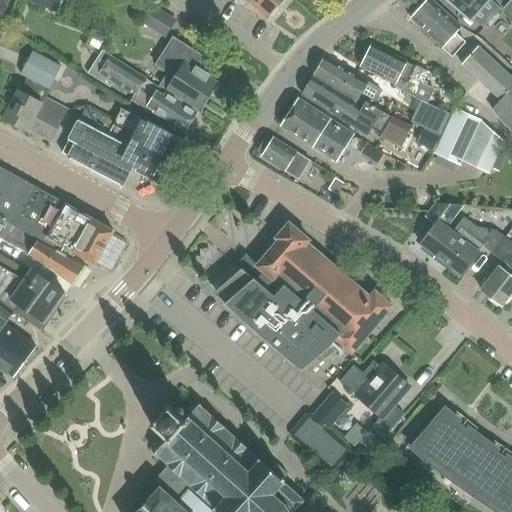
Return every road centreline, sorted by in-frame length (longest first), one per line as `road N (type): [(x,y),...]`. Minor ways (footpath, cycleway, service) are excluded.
road 1 (residential): [(511,352),(223,163)]
road 2 (tertiary): [(0,420),(166,240)]
road 3 (tertiary): [(223,163),(289,68),(370,0)]
road 4 (residential): [(166,240),(0,145)]
